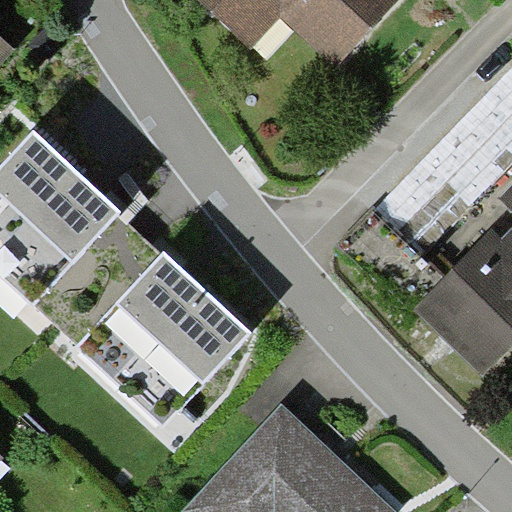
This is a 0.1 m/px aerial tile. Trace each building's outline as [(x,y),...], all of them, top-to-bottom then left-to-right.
[(338,64),(400,0),(204,0),(260,53),(292,20),(338,64)] [(0,69),(16,53),(0,38),(0,69)] [(121,213),(33,130),(0,165),(0,276),(34,307),(121,213)] [(478,380),(511,345),(511,202),(407,312),(444,347),(478,380)] [(121,213),(34,307),(79,348),(165,253),(121,213)] [(250,331),(165,253),(79,348),(164,424),(250,331)] [(397,511),(317,438),(285,408),(188,511),(397,511)]
